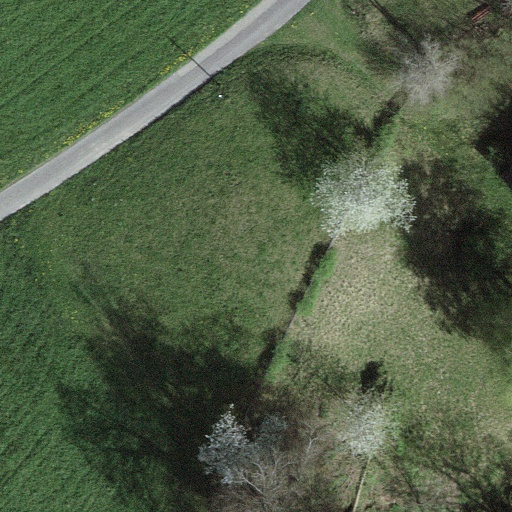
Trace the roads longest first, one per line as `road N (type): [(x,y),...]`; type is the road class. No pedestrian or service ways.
road 1 (unclassified): [(0,204),(106,138),(289,0)]
road 2 (track): [(511,251),(410,119),(287,1)]
